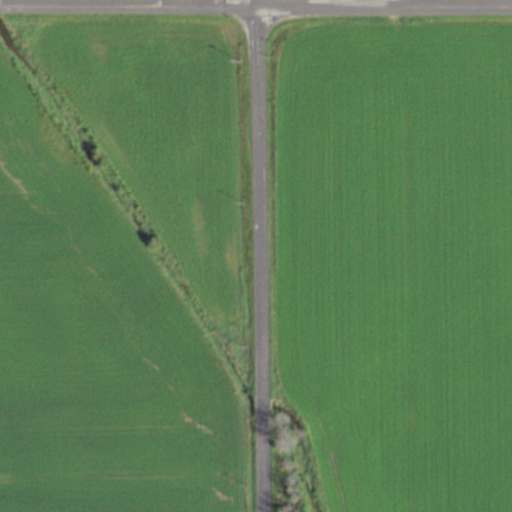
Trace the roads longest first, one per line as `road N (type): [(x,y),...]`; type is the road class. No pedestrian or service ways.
road 1 (tertiary): [(252,0),(259,36),(265,511)]
road 2 (residential): [(0,8),(511,9)]
